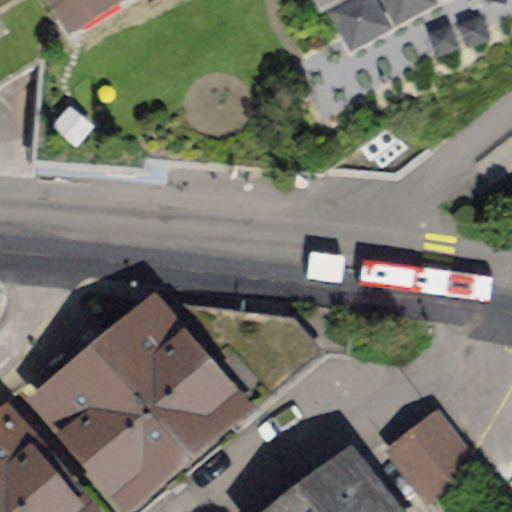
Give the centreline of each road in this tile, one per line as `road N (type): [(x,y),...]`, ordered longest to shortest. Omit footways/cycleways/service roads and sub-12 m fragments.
road 1 (residential): [(504,281),(443,369),(371,408),(241,511)]
road 2 (secondary): [(339,255),(0,230)]
road 3 (residential): [(339,255),(511,106)]
road 4 (secondary): [(504,281),(339,255)]
